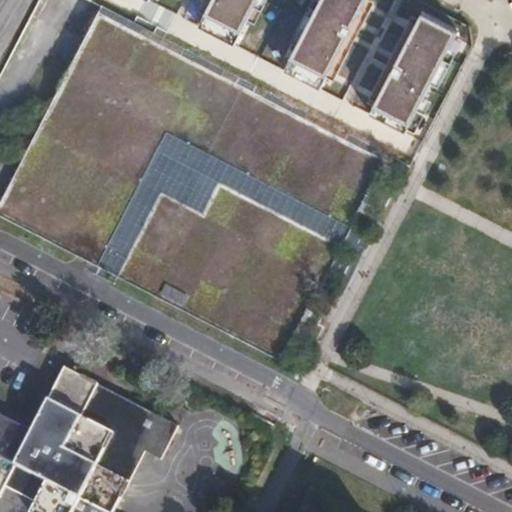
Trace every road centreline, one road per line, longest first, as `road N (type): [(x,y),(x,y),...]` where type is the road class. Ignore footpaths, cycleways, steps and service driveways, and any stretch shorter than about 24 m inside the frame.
road 1 (residential): [(470,0),(497,12),(301,398)]
road 2 (residential): [(301,398),(67,274),(0,255)]
road 3 (residential): [(497,511),(301,398)]
